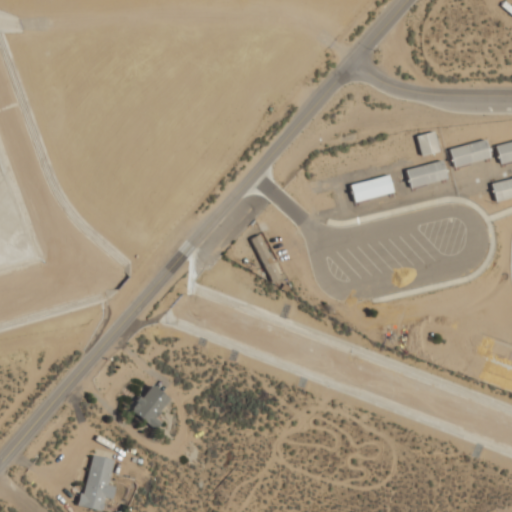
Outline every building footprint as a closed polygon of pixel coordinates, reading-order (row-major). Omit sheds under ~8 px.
[(439,150),(436,130),(417,134),(420,153),(439,150)] [(448,147),(453,165),(490,157),(486,138),(448,147)] [(511,139),(495,143),(499,162),(511,159),(511,139)] [(409,187),(447,177),(442,158),(404,168),(409,187)] [(392,192),(389,174),(349,183),(353,201),(392,192)] [(495,200),(511,195),(511,176),(490,183),(495,200)] [(312,193),(316,211),(337,205),(332,188),(312,193)] [(283,275),(260,232),(249,238),(272,281),(283,275)] [(171,399),(148,382),(128,409),(151,426),(171,399)] [(101,510),(104,497),(112,499),(115,485),(107,483),(112,458),(90,454),(79,505),(101,510)]
